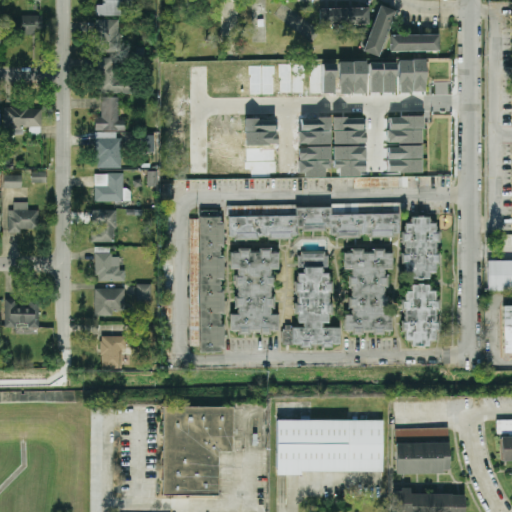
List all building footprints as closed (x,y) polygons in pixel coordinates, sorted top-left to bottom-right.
[(126,16),(126,0),(101,0),(101,4),(96,4),(96,16),(126,16)] [(377,57),(395,11),(379,5),(362,51),(377,57)] [(320,26),(368,25),(368,8),(319,9),(320,26)] [(41,34),(41,17),(4,17),(4,34),(41,34)] [(95,49),(118,49),(118,20),(95,20),(95,49)] [(389,36),(390,52),(439,51),(438,35),(389,36)] [(96,60),(96,94),(134,94),(134,81),(118,81),(118,60),(96,60)] [(425,61),(397,60),(397,92),(425,93),(425,61)] [(351,94),(365,94),(366,62),(352,62),(351,94)] [(367,93),(394,93),(395,63),(368,63),(367,93)] [(101,117),(94,117),(94,132),(124,132),(124,119),(117,119),(117,98),(101,98),(101,117)] [(25,138),(41,138),(41,107),(2,107),(2,135),(25,135),(25,138)] [(389,116),(388,129),(423,130),(423,117),(389,116)] [(363,118),(332,118),(333,144),(363,144),(363,118)] [(154,152),(154,136),(143,135),(143,152),(154,152)] [(120,168),(120,136),(95,136),(95,168),(120,168)] [(339,176),(364,176),(364,147),(333,147),(333,169),(339,169),(339,176)] [(93,201),(128,201),(128,190),(122,190),(122,174),(93,174),(93,201)] [(20,188),(21,175),(3,175),(3,187),(20,188)] [(406,177),(354,178),(354,188),(406,187),(406,177)] [(37,232),(37,212),(27,212),(27,203),(8,203),(8,232),(37,232)] [(330,206),(227,206),(227,238),(296,238),(296,229),(329,229),(329,236),(398,235),(398,214),(330,214),(330,206)] [(88,241),(114,241),(114,210),(88,210),(88,241)] [(221,217),(194,217),(194,346),(198,346),(198,353),(221,353),(221,217)] [(404,224),(402,272),(411,272),(411,279),(429,280),(429,273),(434,273),(435,264),(437,264),(438,224),(429,223),(430,217),(410,217),(410,224),(404,224)] [(94,281),(120,281),(120,256),(111,256),(111,247),(94,247),(94,281)] [(229,251),(230,272),(233,272),(234,315),(229,315),(230,334),(277,333),(277,315),(273,315),(271,270),(277,270),(277,249),(229,251)] [(344,333),(391,334),(391,314),(386,314),(386,270),(391,270),(391,251),(362,251),(344,250),(343,269),(349,269),(349,315),(344,315),(344,333)] [(283,345),(339,347),(340,327),(329,327),(331,271),(327,271),(327,252),(298,251),(298,271),(297,271),(295,326),(284,326),(283,345)] [(511,260),(487,261),(488,291),(511,290),(511,260)] [(404,340),(411,340),(411,345),(436,344),(436,291),(428,291),(428,285),(412,285),(412,292),(405,292),(405,299),(403,299),(404,340)] [(137,299),(147,299),(147,286),(137,286),(137,299)] [(123,289),(94,289),(94,314),(123,314),(123,289)] [(4,327),(38,327),(38,300),(27,300),(27,307),(16,307),(16,299),(4,299),(4,327)] [(511,306),(503,306),(503,353),(511,353),(511,306)] [(99,336),(99,368),(127,368),(127,336),(99,336)] [(162,406),(162,495),(218,496),(218,451),(232,452),(232,407),(162,406)] [(381,473),(381,420),(276,420),(276,473),(381,473)] [(511,420),(496,420),(496,434),(500,434),(501,461),(511,461),(511,420)] [(395,474),(449,473),(448,428),(394,429),(395,474)] [(464,511),(464,495),(410,494),(410,489),(394,489),(394,511),(464,511)]
